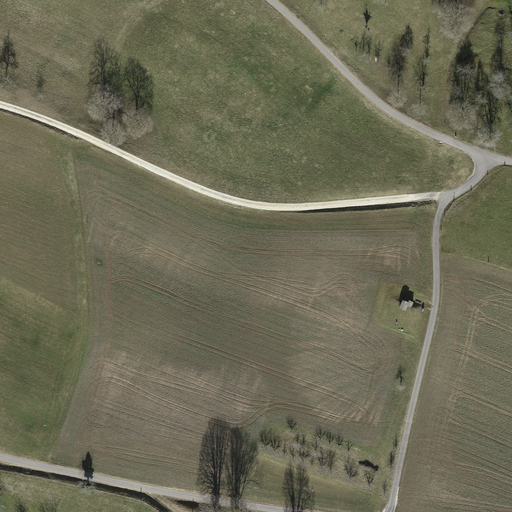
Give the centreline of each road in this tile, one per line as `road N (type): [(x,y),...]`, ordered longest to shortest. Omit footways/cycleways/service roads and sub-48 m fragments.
road 1 (track): [(0,104),(113,144),(233,201),(290,211),(444,200),(480,177),(490,154)]
road 2 (track): [(444,200),(433,328),(389,511)]
road 3 (track): [(289,511),(0,457)]
road 4 (track): [(490,154),(387,109),(271,0)]
